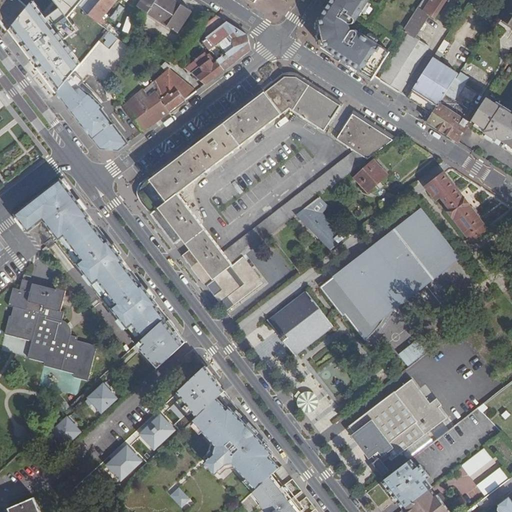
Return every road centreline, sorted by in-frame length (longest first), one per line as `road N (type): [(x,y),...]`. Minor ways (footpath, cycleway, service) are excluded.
road 1 (tertiary): [(355,511),(99,179)]
road 2 (tertiary): [(87,189),(337,511)]
road 3 (residential): [(99,179),(282,43)]
road 4 (residential): [(455,154),(282,43)]
road 5 (tertiary): [(76,150),(0,52)]
